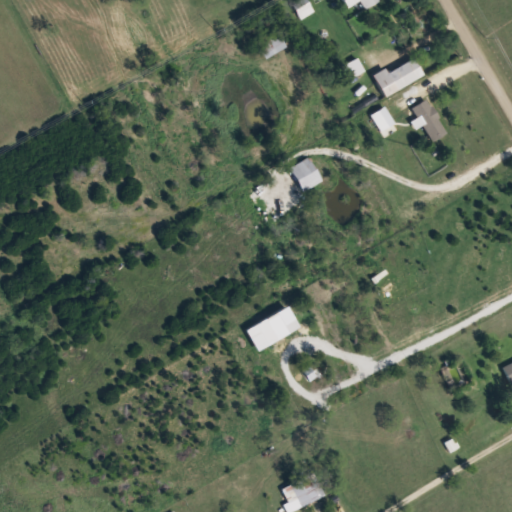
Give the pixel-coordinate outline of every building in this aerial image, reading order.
[(300,19),(313,11),(306,0),(299,0),(292,5),(300,19)] [(342,0),(347,7),(360,0),(364,8),(378,0),(342,0)] [(266,30),(268,42),(260,43),(261,50),(282,47),(279,28),(266,30)] [(422,76),(412,57),(372,78),(382,97),(422,76)] [(412,106),(428,141),(444,134),(428,99),(412,106)] [(377,131),(393,123),(384,106),(369,115),(377,131)] [(301,192),(320,182),(307,157),(287,168),(301,192)] [(511,390),(511,360),(502,365),(511,390)] [(281,487),(291,511),(325,495),(314,472),(281,487)]
